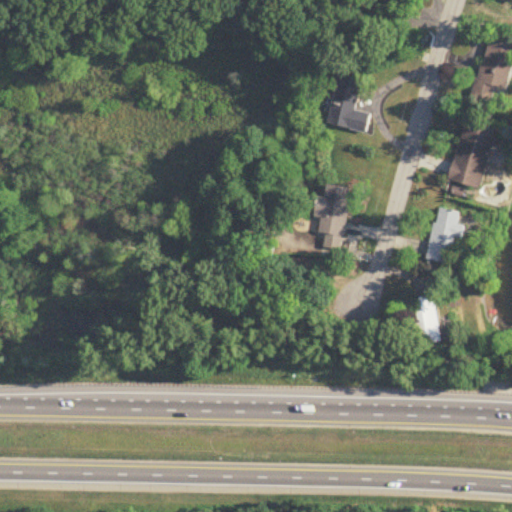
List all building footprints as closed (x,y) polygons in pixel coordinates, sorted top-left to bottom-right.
[(511,81),(511,44),(490,39),(477,96),(495,100),(498,90),(509,93),(511,81)] [(363,82),(339,76),(328,125),(366,134),(370,115),(356,112),(363,82)] [(453,182),(484,190),(499,128),(468,121),(453,182)] [(320,198),(317,218),(323,219),(321,233),(328,234),(326,248),(344,251),(352,189),(329,186),(327,199),(320,198)] [(462,225),(464,213),(440,208),(430,260),(452,265),(457,238),(465,239),(468,226),(462,225)] [(444,343),(439,297),(417,299),(423,346),(444,343)]
